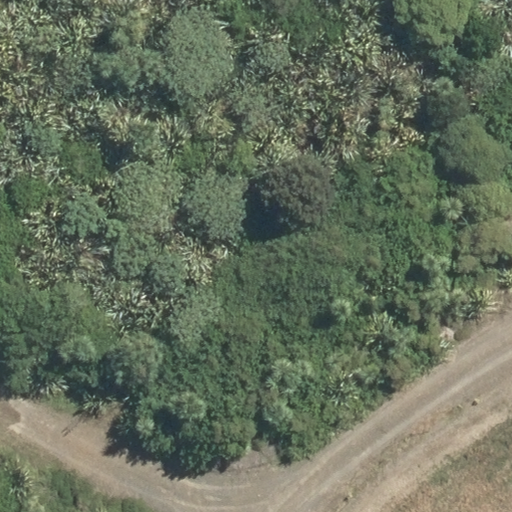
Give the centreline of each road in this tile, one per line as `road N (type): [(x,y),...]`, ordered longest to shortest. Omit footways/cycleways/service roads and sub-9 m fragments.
road 1 (track): [(272,511),(511,335)]
road 2 (track): [(198,511),(0,381)]
